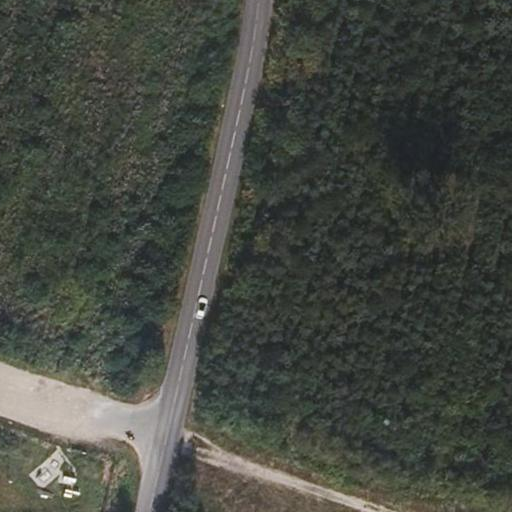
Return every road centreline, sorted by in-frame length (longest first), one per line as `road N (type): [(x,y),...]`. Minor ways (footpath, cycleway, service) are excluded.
road 1 (tertiary): [(266,0),(229,193),(151,511)]
road 2 (track): [(167,424),(446,511)]
